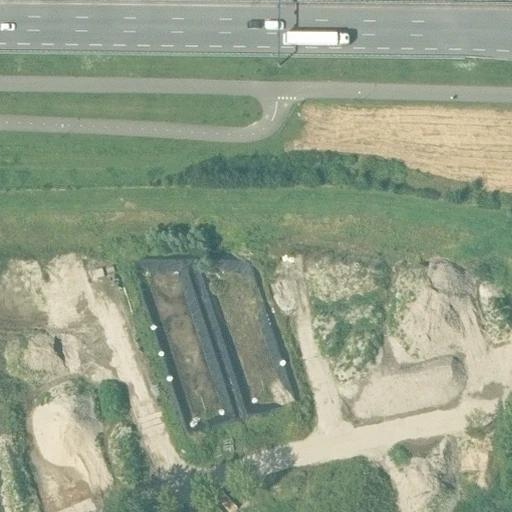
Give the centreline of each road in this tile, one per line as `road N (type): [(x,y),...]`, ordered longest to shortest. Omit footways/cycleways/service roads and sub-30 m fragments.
road 1 (primary): [(0,16),(511,23)]
road 2 (unclassified): [(0,125),(254,134),(271,119),(279,89)]
